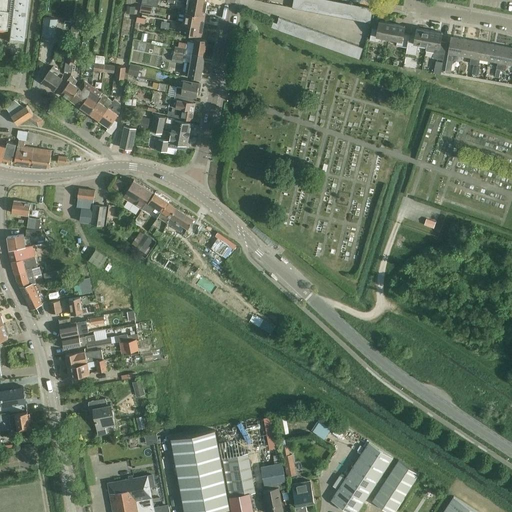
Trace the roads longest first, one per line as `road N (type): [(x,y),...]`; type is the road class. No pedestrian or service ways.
road 1 (secondary): [(511,452),(402,382),(193,191)]
road 2 (secondary): [(72,511),(37,340),(0,237)]
road 3 (tertiary): [(193,191),(232,0)]
